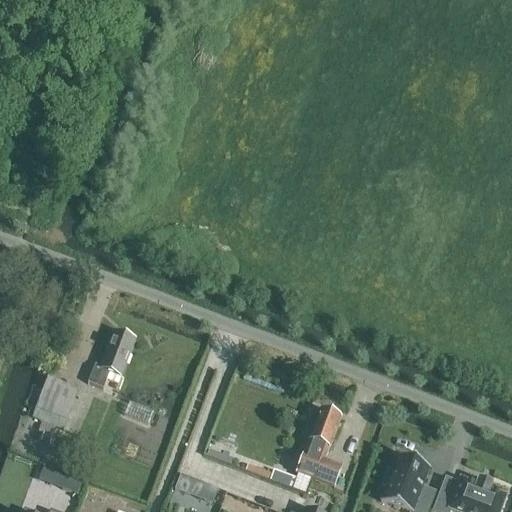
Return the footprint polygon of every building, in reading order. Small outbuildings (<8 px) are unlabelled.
[(135,342),(113,333),(100,368),(95,366),(88,385),(103,391),(109,375),(121,379),(135,342)] [(77,391),(46,380),(32,420),(62,432),(77,391)] [(312,480),(334,488),(342,468),(325,462),(341,420),(320,412),(296,474),(298,475),(312,480)] [(217,428),(214,436),(236,444),(239,435),(217,428)] [(393,511),(428,511),(432,502),(419,497),(428,473),(420,470),(421,467),(405,461),(403,464),(396,461),(391,476),(387,475),(381,491),(385,492),(380,507),(393,511)] [(270,480),(292,489),(296,480),(273,472),(270,480)] [(296,480),(292,489),(306,494),(312,480),(298,475),(296,480)] [(195,483),(180,477),(174,492),(189,497),(195,483)] [(66,479),(61,491),(77,497),(81,485),(66,479)] [(457,488),(444,483),(433,511),(499,511),(504,500),(487,494),(489,490),(477,486),(475,490),(459,484),(457,488)]
